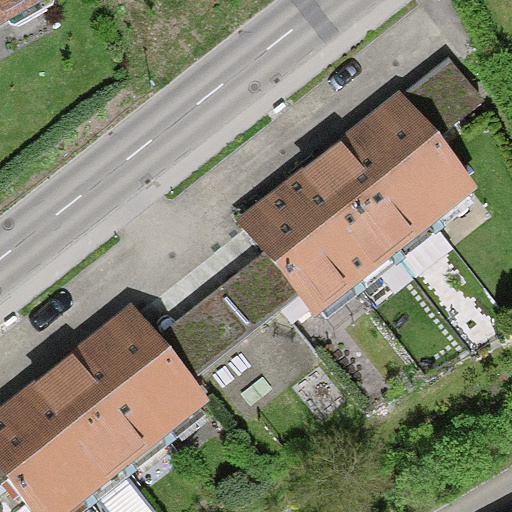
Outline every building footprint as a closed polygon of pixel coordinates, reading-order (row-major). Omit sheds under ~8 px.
[(0,0),(0,19),(35,0),(0,0)] [(398,106),(429,145),(476,108),(446,69),(398,106)] [(436,153),(429,145),(398,106),(398,105),(358,137),(426,223),(466,191),(436,153)] [(358,137),(318,168),(386,254),(426,223),(358,137)] [(318,168),(279,199),(347,285),(386,254),(318,168)] [(239,230),(260,256),(291,296),(294,299),(276,313),(289,329),(347,285),(279,199),(239,230)] [(291,296),(260,256),(150,343),(184,386),(276,313),(294,299),(291,296)] [(197,403),(184,386),(150,343),(129,317),(89,349),(157,435),(197,403)] [(89,349),(50,380),(118,466),(157,435),(89,349)] [(118,466),(50,380),(11,411),(79,497),(118,466)] [(0,419),(0,479),(2,483),(25,511),(60,511),(79,497),(11,411),(0,419)]
